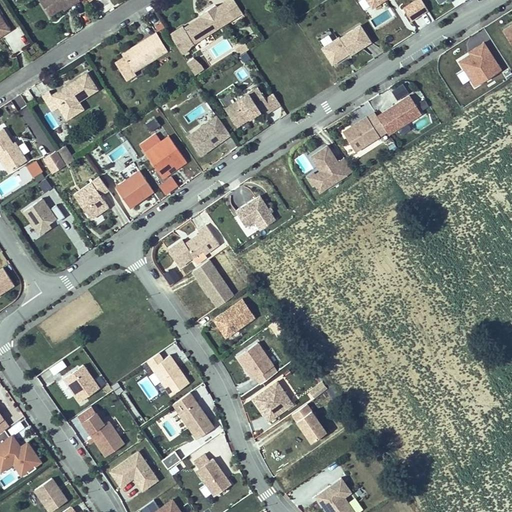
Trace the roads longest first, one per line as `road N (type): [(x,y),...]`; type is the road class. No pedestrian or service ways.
road 1 (residential): [(497,0),(123,246)]
road 2 (residential): [(123,246),(216,373),(249,461),(282,511)]
road 3 (residential): [(0,352),(110,511)]
road 4 (unclassified): [(0,89),(141,0)]
